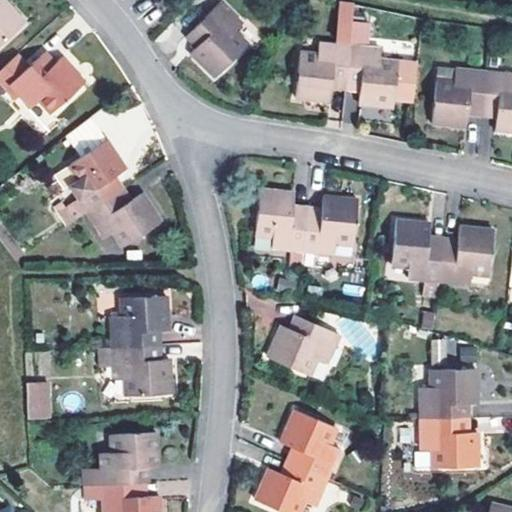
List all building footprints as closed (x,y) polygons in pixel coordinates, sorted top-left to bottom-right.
[(0,0),(0,42),(24,21),(4,0),(0,0)] [(241,23),(220,1),(185,36),(195,47),(190,52),(215,76),(247,44),(234,30),(241,23)] [(340,3),(339,18),(351,19),(353,4),(340,3)] [(331,88),(345,89),(349,45),(351,19),(339,18),(336,44),(318,41),(317,54),(300,52),(295,97),(329,100),(331,88)] [(349,45),(345,89),(359,90),(357,104),(391,107),(392,101),(413,103),(417,65),(378,61),(379,48),(349,45)] [(35,57),(24,46),(0,67),(0,85),(13,99),(18,95),(29,106),(37,99),(50,112),(85,80),(61,55),(54,62),(43,50),(35,57)] [(467,114),(481,116),(485,72),(454,69),(453,81),(436,79),(432,124),(466,127),(467,114)] [(511,75),(485,72),(481,116),(495,117),(494,130),(511,131),(511,75)] [(38,103),(28,112),(44,127),(53,118),(38,103)] [(105,140),(68,165),(77,179),(68,186),(86,213),(124,187),(116,175),(125,168),(105,140)] [(124,187),(86,213),(102,238),(112,231),(123,246),(160,220),(141,192),(131,199),(124,187)] [(271,249),(303,252),(307,207),(293,205),(294,193),(259,190),(254,234),(272,236),(271,249)] [(307,207),(303,252),(333,254),(334,243),(352,244),(356,199),(322,196),(320,208),(307,207)] [(406,279),(439,282),(444,237),(430,235),(430,223),(396,220),(391,264),(408,266),(406,279)] [(444,237),(439,282),(469,286),(470,273),(488,275),(493,231),(458,227),(457,238),(444,237)] [(108,316),(110,347),(160,344),(159,330),(167,329),(166,295),(118,297),(120,315),(108,316)] [(338,335),(294,315),(287,330),(280,327),(265,357),(309,376),(317,360),(325,363),(338,335)] [(457,339),(431,339),(431,367),(457,367),(457,339)] [(160,344),(110,347),(111,363),(112,377),(123,377),(124,394),(171,392),(169,358),(160,358),(160,344)] [(110,347),(92,348),(93,364),(111,363),(110,347)] [(475,369),(428,370),(429,388),(418,388),(419,418),(469,417),(468,404),(476,403),(475,369)] [(48,380),(28,380),(28,402),(48,402),(48,380)] [(28,402),(29,417),(49,416),(48,402),(28,402)] [(334,428),(294,411),(280,442),(292,448),(286,460),(326,477),(338,449),(327,444),(334,428)] [(469,417),(419,418),(420,449),(430,450),(431,467),(477,466),(477,432),(469,432),(469,417)] [(99,467),(100,485),(145,482),(144,467),(157,466),(155,432),(110,435),(111,452),(98,453),(99,467)] [(313,506),(326,477),(286,460),(280,472),(269,468),(255,499),(282,511),(297,511),(302,502),(313,506)] [(81,468),(82,486),(100,485),(99,467),(81,468)] [(145,482),(100,485),(102,503),(101,511),(159,511),(159,495),(146,496),(145,482)] [(100,485),(82,486),(83,503),(102,503),(100,485)]
